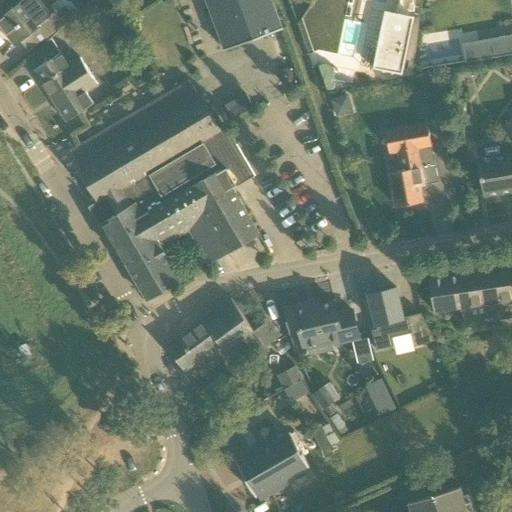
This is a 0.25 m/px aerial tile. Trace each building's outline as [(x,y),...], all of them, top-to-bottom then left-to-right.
[(25,0),(0,19),(0,25),(16,46),(22,41),(48,22),(55,32),(66,24),(76,16),(68,5),(58,13),(52,6),(47,0),(25,0)] [(207,0),(226,51),(282,30),(283,30),(272,0),(207,0)] [(386,11),(374,69),(403,75),(415,17),(398,14),(397,14),(386,11)] [(116,58),(136,44),(125,28),(105,42),(116,58)] [(511,33),(459,43),(462,60),(511,52),(511,33)] [(87,92),(98,85),(81,58),(69,65),(62,54),(35,71),(68,122),(94,104),(87,92)] [(190,83),(73,152),(82,167),(80,168),(100,203),(102,202),(104,206),(103,207),(102,209),(102,211),(103,213),(104,214),(106,215),(107,215),(109,214),(111,219),(103,224),(104,225),(148,299),(181,280),(161,248),(190,231),(189,229),(206,219),(200,208),(232,189),(233,190),(233,189),(238,187),(255,176),(244,157),(226,127),(220,130),(201,97),(199,98),(190,83)] [(233,119),(254,107),(246,93),(225,105),(233,119)] [(388,133),(387,133),(391,153),(399,151),(403,171),(390,173),(397,207),(423,202),(421,187),(425,186),(439,184),(432,145),(428,126),(388,133)] [(511,155),(509,156),(479,161),(485,196),(511,191),(511,155)] [(206,219),(189,229),(190,231),(209,264),(260,234),(233,189),(233,190),(232,189),(200,208),(206,219)] [(511,268),(430,280),(435,312),(462,308),(464,325),(511,317),(511,268)] [(397,288),(370,295),(378,329),(372,331),(377,350),(395,346),(389,323),(404,319),(397,288)] [(250,325),(232,298),(167,345),(186,372),(221,346),(230,359),(258,338),(265,347),(280,338),(268,321),(264,316),(250,325)] [(361,341),(360,338),(354,311),(338,315),(335,302),(307,309),(306,304),(285,309),(291,333),(300,330),(305,349),(330,343),(331,348),(361,341)] [(435,342),(422,313),(408,317),(415,347),(435,342)] [(284,389),(304,379),(297,366),(277,376),(284,389)] [(382,378),(366,386),(381,417),(397,409),(382,378)] [(332,404),(341,398),(330,383),(312,396),(323,410),(325,409),(332,404)] [(215,461),(246,443),(231,418),(201,436),(215,461)] [(294,431),(241,463),(261,495),(262,494),(265,499),(295,481),(292,476),(313,463),(294,431)] [(468,511),(461,487),(410,503),(412,511),(468,511)]
